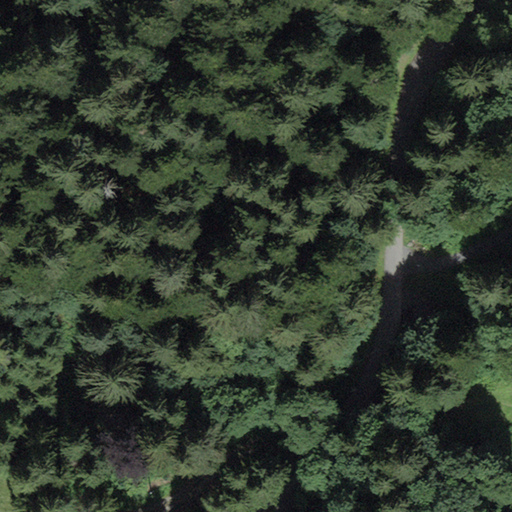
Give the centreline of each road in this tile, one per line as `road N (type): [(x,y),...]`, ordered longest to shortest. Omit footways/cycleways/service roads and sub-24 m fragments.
road 1 (unclassified): [(497,0),(434,58),(410,106),(387,317),(364,386),(308,460),(255,511)]
road 2 (track): [(332,430),(265,439),(139,511)]
